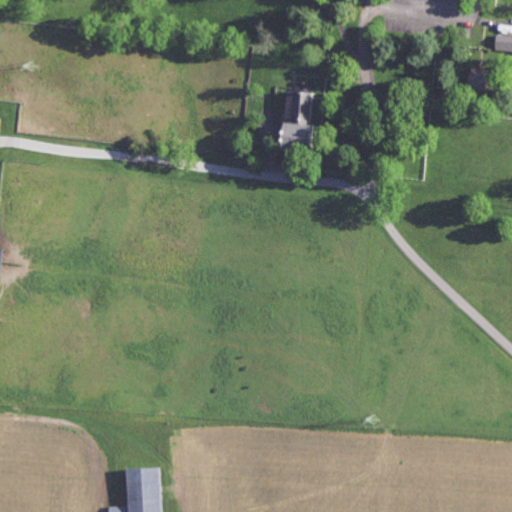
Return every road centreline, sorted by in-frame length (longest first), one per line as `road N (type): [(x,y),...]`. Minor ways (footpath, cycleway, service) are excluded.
road 1 (residential): [(369,193),(0,140)]
road 2 (residential): [(511,344),(411,253),(369,193)]
road 3 (residential): [(368,0),(363,33),(375,157),(369,193)]
